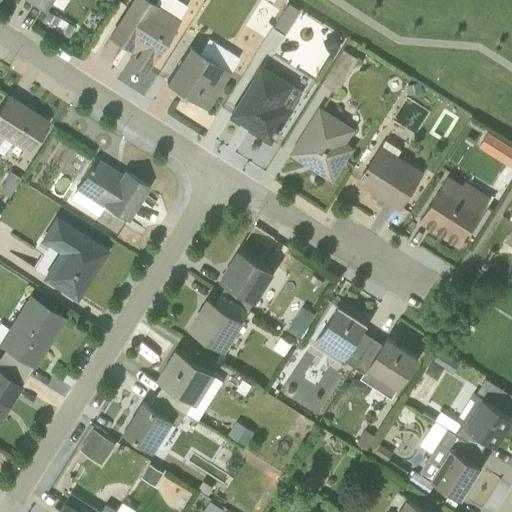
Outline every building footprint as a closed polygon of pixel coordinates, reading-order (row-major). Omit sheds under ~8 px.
[(28,0),(43,9),(49,0),(53,0),(58,3),(60,0),(28,0)] [(125,58),(145,71),(187,6),(177,0),(154,0),(153,1),(151,0),(128,0),(107,34),(109,36),(107,39),(121,48),(123,45),(130,51),(125,58)] [(165,82),(206,108),(229,71),(238,57),(207,37),(199,51),(188,45),(165,82)] [(357,58),(343,48),(321,82),(336,91),(357,58)] [(228,114),(271,142),(292,109),(292,108),(301,92),(293,86),(294,84),(260,63),(228,114)] [(0,152),(1,153),(10,140),(27,152),(48,119),(6,92),(0,101),(0,152)] [(355,128),(318,105),(288,152),(332,181),(354,147),(347,142),(355,128)] [(511,140),(489,127),(479,144),(511,163),(511,162),(511,140)] [(400,149),(385,139),(382,144),(380,143),(356,181),(399,209),(422,171),(397,154),(400,149)] [(93,158),(74,188),(76,190),(70,199),(96,215),(103,204),(125,219),(147,184),(124,170),(121,175),(93,158)] [(448,175),(419,219),(460,244),(490,197),(465,180),(463,184),(448,175)] [(109,249),(54,214),(39,239),(57,251),(40,278),(76,300),(109,249)] [(247,309),(272,271),(238,250),(241,253),(231,268),(228,266),(221,278),(227,282),(221,292),(247,309)] [(206,296),(187,326),(223,349),(247,309),(221,292),(215,301),(206,296)] [(65,317),(29,294),(0,337),(0,345),(4,348),(0,354),(0,357),(25,373),(30,365),(34,367),(65,317)] [(302,334),(318,310),(305,302),(290,326),(302,334)] [(342,357),(355,366),(373,337),(363,330),(368,322),(338,303),(313,342),(340,360),(342,357)] [(373,337),(355,366),(364,371),(360,377),(391,396),(417,355),(387,336),(383,343),(373,337)] [(291,344),(280,337),(273,347),(284,354),(291,344)] [(156,394),(186,412),(193,401),(196,402),(215,373),(174,347),(155,377),(164,382),(156,394)] [(451,372),(458,361),(437,349),(425,371),(436,378),(443,367),(451,372)] [(0,418),(22,384),(19,383),(25,373),(0,357),(0,418)] [(447,415),(441,424),(481,450),(492,433),(499,437),(511,416),(510,415),(511,411),(511,394),(485,378),(475,393),(473,391),(455,419),(447,415)] [(142,399),(122,430),(153,450),(171,421),(177,424),(184,412),(156,394),(150,404),(142,399)] [(441,424),(434,420),(418,444),(431,452),(420,470),(431,477),(430,478),(462,498),(481,466),(474,461),(481,450),(441,424)] [(114,444),(92,428),(78,448),(101,464),(114,444)] [(364,429),(356,442),(366,449),(367,447),(370,448),(377,438),(364,429)] [(391,451),(376,442),(367,456),(402,477),(406,470),(387,458),(391,451)] [(148,464),(141,476),(154,485),(162,473),(148,464)] [(325,478),(311,469),(302,483),(316,492),(325,478)] [(317,498),(290,481),(284,491),(312,508),(317,498)] [(57,511),(114,511),(115,510),(105,504),(101,511),(71,492),(65,502),(65,501),(57,511)] [(429,511),(406,497),(396,511),(429,511)]
